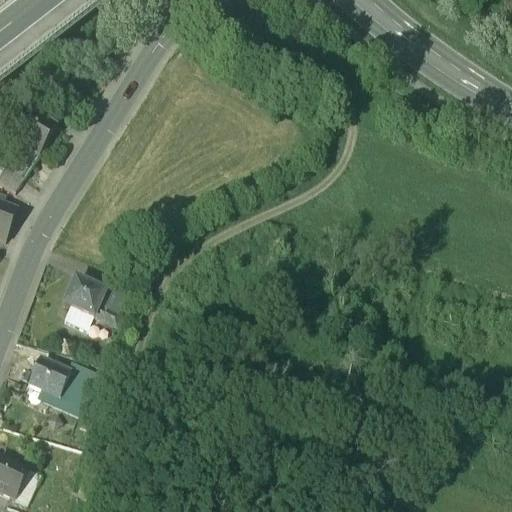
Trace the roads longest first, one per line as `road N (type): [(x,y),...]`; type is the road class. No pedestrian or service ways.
road 1 (track): [(95,511),(137,351),(170,278),(209,248),(310,196),(347,154),(352,126),(330,93),(250,54),(194,2)]
road 2 (residential): [(0,334),(35,247),(158,46),(197,0)]
road 3 (secondary): [(511,112),(421,57),(355,0)]
